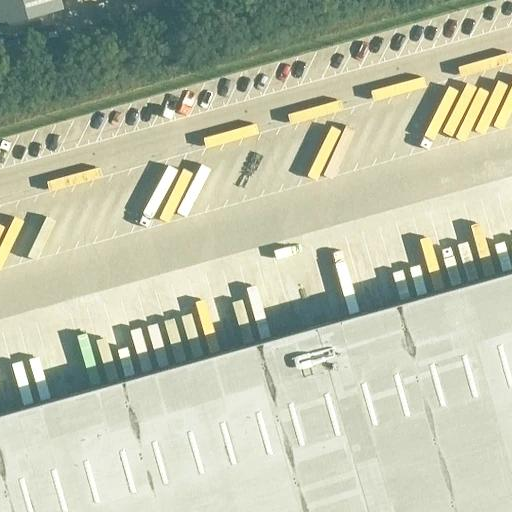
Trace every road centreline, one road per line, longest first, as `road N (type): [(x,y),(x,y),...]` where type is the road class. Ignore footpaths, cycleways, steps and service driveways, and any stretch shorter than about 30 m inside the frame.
road 1 (unknown): [(511,46),(0,191)]
road 2 (unknown): [(0,315),(511,172)]
